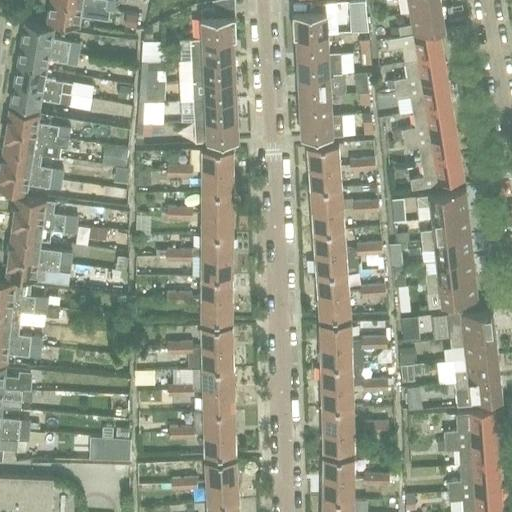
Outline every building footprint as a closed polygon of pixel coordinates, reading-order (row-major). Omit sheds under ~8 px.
[(105,7),(59,0),(50,0),(48,20),(79,25),(81,15),(115,20),(116,10),(105,8),(105,7)] [(59,0),(105,7),(105,8),(116,10),(117,0),(59,0)] [(442,1),(409,7),(412,23),(400,25),(401,35),(439,30),(447,28),(442,1)] [(294,33),(328,32),(327,11),(326,2),(314,2),(314,11),(293,12),(294,33)] [(202,16),(202,37),(237,36),(236,15),(214,16),(214,7),(202,8),(202,16)] [(22,42),(79,52),(81,42),(52,37),(54,27),(26,22),(25,22),(22,42)] [(439,30),(401,35),(388,38),(389,49),(403,47),(406,61),(444,54),(439,30)] [(328,32),(294,33),(294,35),(296,35),(297,54),(329,52),(328,32)] [(190,38),(191,58),(235,56),(234,38),(237,37),(237,36),(202,37),(190,38)] [(360,38),(362,50),(371,50),(370,38),(360,38)] [(77,62),(79,52),(22,42),(18,62),(47,67),(48,57),(77,62)] [(363,61),(372,60),(371,50),(362,50),(363,61)] [(329,52),(297,54),(298,74),(342,71),(341,51),(329,52)] [(444,54),(406,61),(408,77),(395,79),(397,88),(448,79),(444,54)] [(235,56),(191,58),(192,79),(236,77),(235,56)] [(141,81),(146,81),(156,80),(157,70),(157,61),(142,61),(141,81)] [(18,62),(15,82),(72,92),(73,82),(45,76),(47,67),(18,62)] [(344,71),(342,71),(298,74),(299,94),(331,93),(345,92),(344,71)] [(192,79),(193,99),(237,97),(236,77),(192,79)] [(359,78),(360,91),(369,91),(368,77),(359,78)] [(448,79),(397,88),(398,98),(411,96),(413,111),(452,104),(448,79)] [(140,102),(145,101),(154,101),(156,80),(146,81),(141,81),(140,102)] [(15,82),(11,103),(39,108),(41,98),(70,103),(72,92),(15,82)] [(369,91),(360,91),(361,103),(370,102),(369,91)] [(331,93),(299,94),(300,115),(332,113),(331,93)] [(237,97),(193,99),(194,119),(238,117),(237,97)] [(143,122),(153,121),(154,101),(145,101),(140,102),(138,122),(143,122)] [(404,138),(456,129),(452,104),(413,111),(416,126),(403,128),(404,138)] [(49,133),(69,136),(71,126),(38,121),(40,112),(10,108),(7,128),(49,134),(49,133)] [(342,113),(332,113),(300,115),(301,136),(343,134),(342,113)] [(195,141),(207,140),(239,138),(238,117),(194,119),(195,141)] [(152,135),(153,121),(143,122),(143,134),(152,135)] [(110,137),(131,138),(132,126),(110,125),(110,137)] [(7,128),(4,147),(33,152),(43,154),(60,157),(62,146),(68,147),(69,136),(49,133),(49,134),(7,128)] [(422,160),(460,154),(456,129),(404,138),(406,148),(420,146),(422,160)] [(86,152),(105,154),(106,142),(87,140),(86,152)] [(340,164),(340,163),(339,142),(308,144),(309,166),(340,164)] [(110,165),(126,168),(129,148),(113,145),(110,165)] [(63,168),(42,165),(43,154),(33,152),(4,147),(1,167),(62,177),(63,168)] [(204,169),(233,169),(234,147),(204,147),(204,169)] [(169,161),(169,149),(150,150),(151,162),(169,161)] [(411,177),(413,188),(464,179),(460,154),(422,160),(425,175),(411,177)] [(363,157),(363,167),(376,166),(375,156),(363,157)] [(100,175),(103,163),(78,157),(75,169),(100,175)] [(363,167),(363,157),(350,158),(350,168),(363,167)] [(181,163),(167,163),(167,175),(181,175),(181,163)] [(181,175),(193,175),(192,164),(181,163),(181,175)] [(342,185),(340,164),(309,166),(311,187),(342,185)] [(62,177),(1,167),(0,171),(0,187),(47,195),(48,187),(80,192),(81,183),(70,182),(62,180),(62,177)] [(233,190),(233,169),(204,169),(203,190),(233,190)] [(106,202),(123,205),(125,187),(108,185),(106,202)] [(311,187),(312,208),(343,206),(354,205),(353,201),(353,199),(343,199),(342,185),(311,187)] [(203,211),(233,212),(233,190),(203,190),(203,211)] [(468,212),(466,190),(417,195),(418,206),(431,205),(433,216),(468,212)] [(16,195),(14,215),(77,223),(78,215),(54,212),(55,200),(16,195)] [(366,200),(367,210),(379,209),(378,199),(366,200)] [(353,201),(354,205),(354,211),(367,210),(366,200),(353,201)] [(181,218),(181,206),(167,206),(167,217),(181,218)] [(192,218),(192,206),(181,206),(181,218),(192,218)] [(314,230),(345,227),(343,206),(312,208),(314,230)] [(233,233),(233,212),(203,211),(203,233),(233,233)] [(422,239),(471,234),(468,212),(433,216),(434,228),(421,229),(422,239)] [(14,215),(12,235),(41,239),(50,241),(52,229),(76,232),(77,223),(14,215)] [(315,251),(346,248),(345,227),(314,230),(315,251)] [(193,254),(203,254),(233,254),(233,233),(203,233),(203,248),(192,248),(193,254)] [(437,259),(473,255),(471,234),(422,239),(423,249),(436,248),(437,259)] [(60,259),(71,261),(72,251),(40,247),(41,239),(12,235),(9,255),(59,261),(60,259)] [(144,235),(144,246),(159,246),(159,235),(144,235)] [(369,242),(370,252),(383,251),(382,241),(369,242)] [(370,252),(369,242),(357,242),(357,252),(370,252)] [(78,244),(78,257),(92,256),(91,243),(78,244)] [(396,262),(406,262),(408,244),(398,243),(396,262)] [(167,259),(181,259),(181,248),(167,248),(167,259)] [(181,248),(181,259),(193,259),(193,254),(192,248),(181,248)] [(348,270),(346,249),(346,248),(315,251),(317,272),(348,270)] [(233,254),(203,254),(193,254),(193,259),(193,266),(203,266),(203,275),(233,275),(233,254)] [(70,271),(71,261),(60,259),(59,261),(9,255),(7,275),(45,280),(47,268),(70,271)] [(426,282),(475,277),(473,255),(437,259),(439,271),(425,272),(426,282)] [(393,278),(405,277),(404,264),(392,265),(393,278)] [(349,291),(348,270),(317,272),(318,293),(349,291)] [(203,275),(203,296),(232,297),(233,275),(203,275)] [(475,277),(426,282),(428,292),(441,290),(442,303),(478,299),(475,277)] [(0,279),(0,299),(47,305),(48,296),(24,293),(25,282),(0,279)] [(374,295),(386,294),(385,283),(373,284),(374,295)] [(360,285),(360,290),(361,296),(374,295),(373,284),(360,285)] [(404,285),(405,310),(415,310),(414,284),(404,285)] [(167,302),(180,302),(180,290),(167,290),(167,302)] [(192,290),(180,290),(180,302),(192,302),(192,296),(192,290)] [(318,293),(320,315),(351,313),(349,291),(318,293)] [(202,318),(232,319),(232,297),(203,296),(192,296),(192,302),(192,306),(203,306),(202,318)] [(47,305),(0,299),(0,319),(21,322),(22,311),(46,313),(47,305)] [(450,337),(496,332),(493,310),(462,313),(462,311),(448,312),(450,337)] [(420,338),(418,315),(401,316),(403,340),(420,338)] [(0,319),(0,339),(30,343),(30,344),(41,345),(43,335),(20,333),(21,322),(0,319)] [(321,342),(352,341),(352,319),(320,320),(321,342)] [(202,346),(233,345),(232,323),(201,324),(202,346)] [(452,358),(498,354),(496,332),(450,337),(452,358)] [(375,346),(387,345),(387,335),(374,336),(375,346)] [(374,336),(361,336),(361,346),(375,346),(374,336)] [(30,343),(0,339),(0,360),(7,361),(8,352),(40,356),(41,345),(30,344),(30,343)] [(193,352),(193,346),(192,340),(180,341),(180,352),(189,352),(193,352)] [(180,352),(180,341),(167,341),(167,352),(180,352)] [(322,363),(353,362),(352,341),(321,342),(322,363)] [(203,367),(234,366),(233,345),(202,346),(193,346),(193,352),(189,352),(189,367),(192,367),(203,367)] [(413,346),(399,347),(400,361),(414,360),(413,346)] [(455,380),(500,375),(498,354),(452,358),(455,380)] [(322,385),(353,384),(353,362),(322,363),(322,385)] [(0,385),(4,386),(4,387),(31,389),(32,371),(20,370),(19,376),(5,375),(6,365),(0,364),(0,385)] [(203,388),(234,387),(234,366),(203,367),(192,367),(189,367),(188,367),(188,383),(193,383),(193,388),(203,388)] [(139,369),(140,384),(162,383),(161,368),(139,369)] [(472,401),(503,397),(500,375),(455,380),(457,405),(472,405),(472,401)] [(376,378),(376,388),(388,388),(387,377),(376,378)] [(363,378),(363,383),(363,389),(376,388),(376,378),(363,378)] [(168,394),(181,394),(181,383),(168,384),(168,394)] [(188,383),(181,383),(181,394),(187,394),(193,394),(193,388),(193,383),(188,383)] [(322,385),(323,406),(354,405),(354,392),(353,384),(322,385)] [(4,386),(0,385),(0,406),(2,407),(21,408),(22,399),(32,400),(33,389),(31,389),(4,387),(4,386)] [(235,409),(234,387),(203,388),(193,388),(193,394),(187,394),(187,407),(193,407),(193,410),(204,409),(235,409)] [(323,427),(355,426),(354,405),(323,406),(323,427)] [(0,426),(29,429),(30,419),(1,416),(2,407),(0,406),(0,426)] [(195,431),(204,431),(235,430),(235,409),(204,409),(193,410),(194,426),(195,431)] [(444,438),(497,435),(495,409),(456,412),(457,428),(444,429),(444,438)] [(364,431),(377,430),(377,420),(363,421),(364,431)] [(389,420),(377,420),(377,430),(389,430),(389,420)] [(29,429),(0,426),(0,447),(18,449),(19,439),(28,440),(29,429)] [(182,436),(182,426),(169,427),(169,436),(182,436)] [(182,426),(182,436),(195,436),(195,431),(194,426),(182,426)] [(355,426),(323,427),(324,449),(355,448),(355,426)] [(235,430),(204,431),(205,453),(236,452),(235,430)] [(460,463),(499,460),(497,435),(444,438),(445,449),(459,448),(460,463)] [(131,437),(100,436),(99,458),(130,459),(131,437)] [(324,476),(354,477),(354,455),(324,454),(324,476)] [(207,480),(238,479),(237,457),(205,459),(207,480)] [(448,489),(501,486),(499,460),(460,463),(461,478),(447,479),(448,489)] [(73,475),(73,463),(57,462),(57,475),(73,475)] [(363,483),(376,483),(377,472),(364,472),(363,483)] [(389,472),(377,472),(376,483),(389,483),(389,472)] [(52,511),(54,477),(0,474),(0,511),(52,511)] [(198,487),(197,480),(197,475),(184,476),(185,488),(198,487)] [(184,476),(178,477),(171,477),(172,489),(185,488),(184,476)] [(354,497),(354,477),(324,476),(323,497),(354,498),(354,497)] [(208,501),(208,502),(239,500),(238,479),(207,480),(208,501)] [(463,511),(491,511),(503,511),(501,486),(448,489),(449,499),(462,498),(463,511)] [(446,503),(446,491),(425,492),(425,504),(446,503)] [(353,511),(354,498),(323,497),(322,511),(353,511)] [(239,511),(239,500),(208,502),(208,511),(239,511)]
